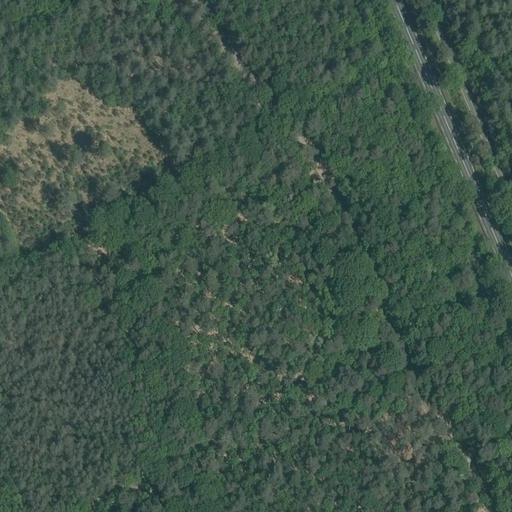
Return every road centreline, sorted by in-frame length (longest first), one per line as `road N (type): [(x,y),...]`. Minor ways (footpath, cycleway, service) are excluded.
road 1 (unknown): [(195,0),(326,165),(425,392),(490,511)]
road 2 (unknown): [(83,511),(401,337)]
road 3 (secondary): [(511,276),(394,0)]
